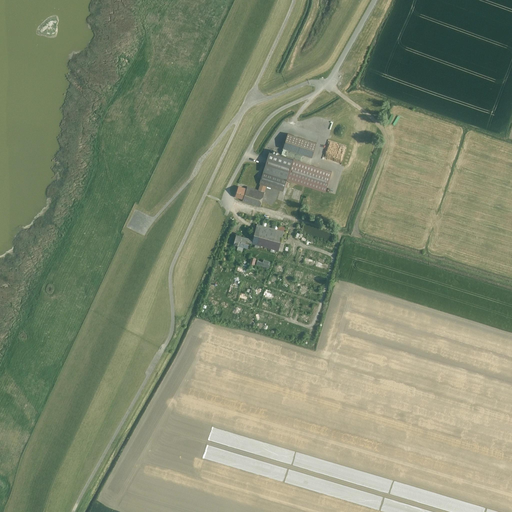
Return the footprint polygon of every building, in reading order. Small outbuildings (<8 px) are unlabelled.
[(319,144),(290,135),(286,149),(315,158),(319,144)] [(270,151),(260,184),(267,186),(283,191),(287,179),(326,191),(332,169),(270,151)] [(258,189),(248,186),(247,189),(243,200),(261,205),(265,191),(258,189)] [(239,187),(236,198),(243,200),(247,189),(239,187)] [(257,224),(252,243),(279,250),(284,231),(257,224)] [(236,234),(234,245),(248,248),(251,238),(236,234)] [(326,269),(327,266),(324,265),(324,263),(318,261),(316,266),(326,269)] [(235,286),(231,285),(227,297),(232,298),(232,295),(235,296),(237,290),(239,290),(241,284),(236,283),(235,286)] [(272,301),(275,295),(267,292),(264,298),(272,301)] [(287,300),(285,307),(291,309),(293,302),(287,300)]
